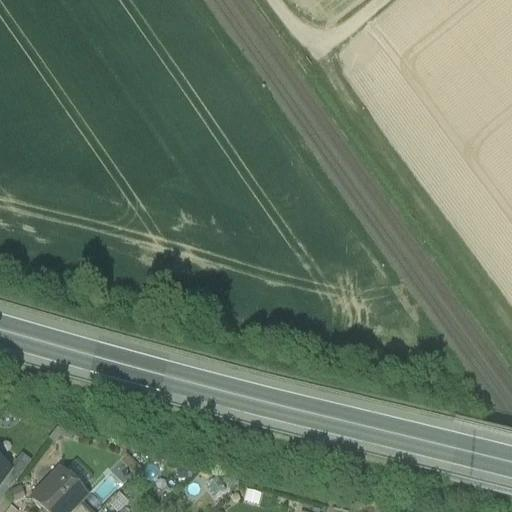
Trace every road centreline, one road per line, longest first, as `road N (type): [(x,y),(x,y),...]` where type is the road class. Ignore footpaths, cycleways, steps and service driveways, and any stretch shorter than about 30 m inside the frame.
road 1 (primary): [(0,336),(511,471)]
road 2 (track): [(327,38),(355,112),(511,329)]
road 3 (track): [(385,0),(327,38),(305,35),(270,0)]
